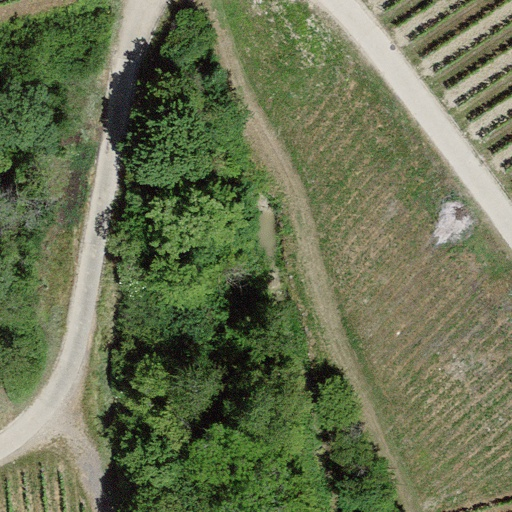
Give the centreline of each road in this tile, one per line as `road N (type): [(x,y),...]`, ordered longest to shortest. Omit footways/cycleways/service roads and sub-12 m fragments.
road 1 (track): [(57,414),(142,0)]
road 2 (track): [(331,0),(511,231)]
